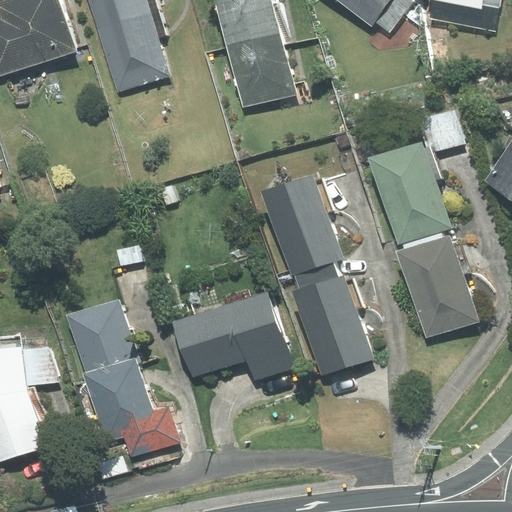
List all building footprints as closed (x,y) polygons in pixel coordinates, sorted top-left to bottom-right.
[(0,72),(1,77),(91,52),(76,0),(4,0),(8,15),(0,17),(0,72)] [(95,0),(123,90),(176,74),(165,37),(177,33),(167,0),(95,0)] [(303,93),(284,0),(224,0),(246,104),(303,93)] [(340,0),(379,32),(381,25),(394,36),(423,0),(340,0)] [(432,0),(429,15),(499,31),(506,0),(432,0)] [(405,246),(462,230),(448,178),(455,176),(448,150),(477,142),(468,107),(428,118),(435,144),(381,159),(405,246)] [(0,190),(9,188),(0,156),(0,190)] [(511,162),(497,183),(511,193),(511,162)] [(300,274),(354,259),(331,176),(277,191),(300,274)] [(407,251),(430,340),(489,325),(466,236),(407,251)] [(150,244),(126,245),(127,264),(151,263),(150,244)] [(328,377),(386,361),(363,276),(305,292),(328,377)] [(186,318),(203,376),(252,362),(258,382),(309,367),(285,288),(186,318)] [(94,373),(148,353),(127,296),(73,315),(94,373)] [(0,457),(4,468),(62,447),(42,392),(69,385),(58,345),(38,346),(39,335),(0,339),(0,457)] [(116,445),(175,426),(152,356),(94,373),(116,445)]
